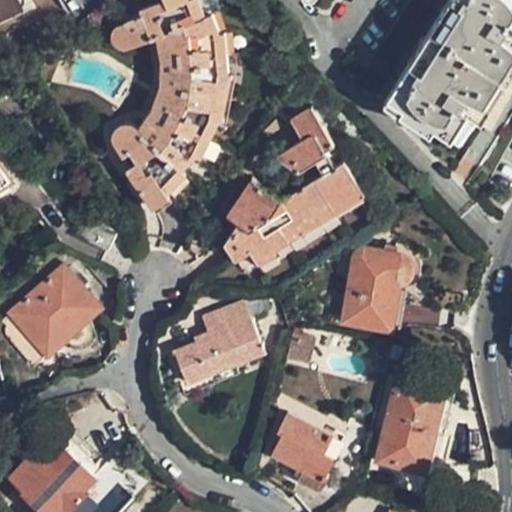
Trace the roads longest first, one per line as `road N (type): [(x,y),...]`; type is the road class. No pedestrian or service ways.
road 1 (tertiary): [(511,479),(493,320),(511,256)]
road 2 (residential): [(259,511),(167,457),(122,380)]
road 3 (residential): [(122,380),(0,405)]
